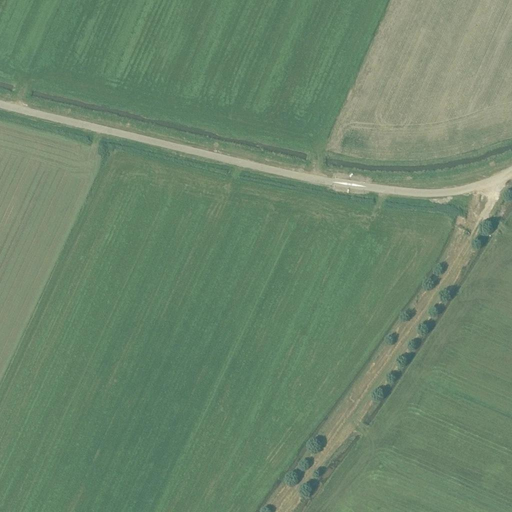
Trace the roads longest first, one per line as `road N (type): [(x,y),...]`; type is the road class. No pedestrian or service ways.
road 1 (unclassified): [(0,103),(401,192),(456,192),(511,171)]
road 2 (track): [(503,176),(472,236),(277,511)]
